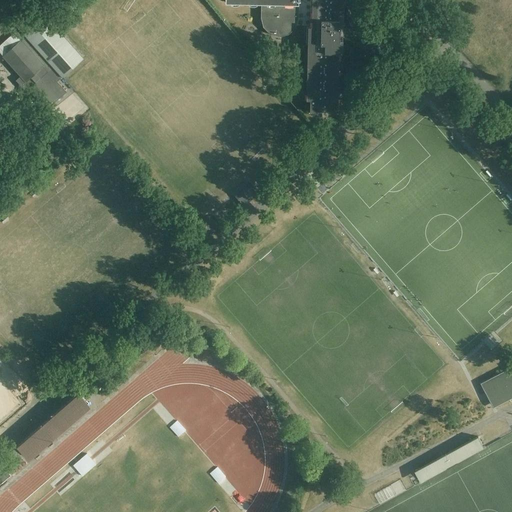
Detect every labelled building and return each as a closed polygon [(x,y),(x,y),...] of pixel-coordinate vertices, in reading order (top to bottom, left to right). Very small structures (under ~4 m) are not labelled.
[(225,0),(261,1),(261,17),(263,27),(270,34),(279,36),(288,34),(295,27),(298,18),(298,0),(312,0),(312,32),(308,32),(306,99),(310,99),(310,111),(316,111),(316,103),(323,103),(323,107),(338,108),(339,52),(343,52),(343,39),(338,39),(339,28),(340,28),(340,0),(225,0)] [(29,90),(33,94),(45,83),(41,78),(49,72),(57,81),(83,58),(36,5),(10,28),(21,40),(3,56),(20,76),(16,80),(26,92),(29,90)] [(45,83),(33,94),(46,109),(66,92),(57,81),(49,72),(41,78),(45,83)] [(244,205),(258,192),(259,192),(250,181),(234,195),(244,205)] [(194,230),(203,240),(219,227),(210,216),(194,230)] [(511,395),(511,368),(484,383),(495,404),(511,395)] [(112,388),(108,382),(102,376),(90,386),(96,392),(101,398),(112,388)] [(84,392),(22,446),(31,456),(32,455),(58,432),(57,431),(58,430),(65,424),(66,425),(92,403),(93,403),(93,402),(84,392)] [(164,421),(174,433),(182,426),(172,415),(164,421)] [(470,434),(404,465),(410,477),(476,447),(470,434)] [(0,483),(10,474),(0,462),(0,483)] [(213,479),(221,472),(213,463),(204,469),(213,479)] [(280,485),(280,479),(224,479),(246,498),(246,503),(237,511),(265,511),(276,500),(276,488),(280,485)]
